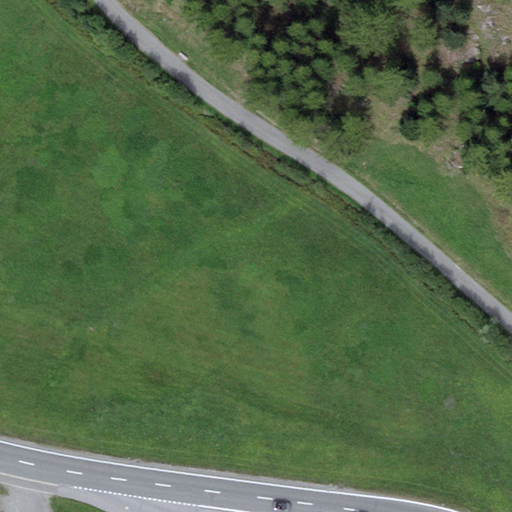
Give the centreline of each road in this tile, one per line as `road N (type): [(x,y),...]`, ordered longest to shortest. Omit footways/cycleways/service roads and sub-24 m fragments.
road 1 (unclassified): [(112,0),(185,75),(346,185),(511,322)]
road 2 (primary): [(370,511),(0,455)]
